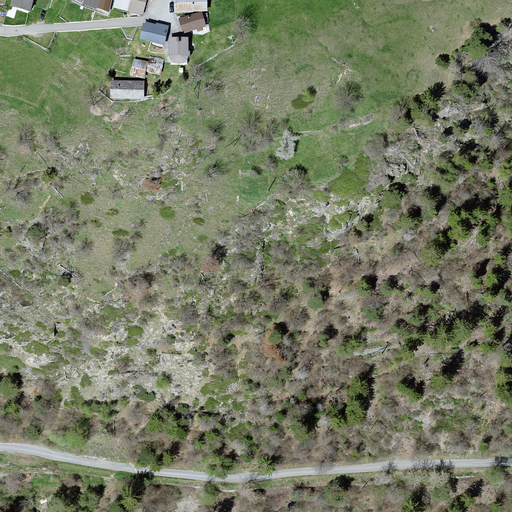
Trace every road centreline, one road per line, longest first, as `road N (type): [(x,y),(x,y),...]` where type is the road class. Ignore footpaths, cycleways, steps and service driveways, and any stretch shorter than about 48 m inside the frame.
road 1 (unclassified): [(511,466),(206,480),(0,448)]
road 2 (unclassified): [(0,29),(137,21),(157,16),(165,0)]
